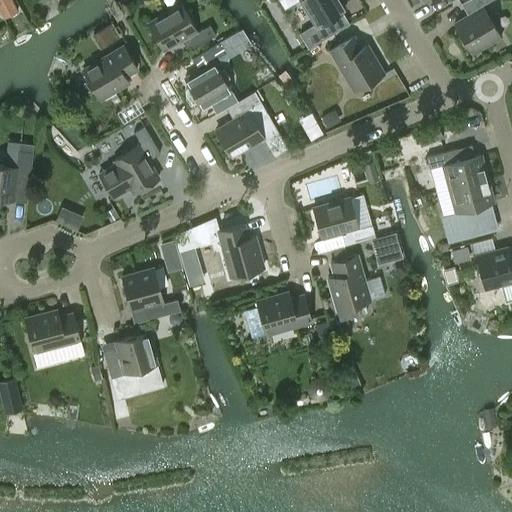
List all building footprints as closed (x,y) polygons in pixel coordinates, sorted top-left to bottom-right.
[(285,0),(288,3),(293,0),(300,0),(316,26),(345,8),(340,0),(285,0)] [(489,0),(466,0),(461,3),(468,15),(454,24),(471,53),(500,35),(482,5),(489,0)] [(188,35),(194,47),(215,35),(209,25),(197,32),(181,4),(148,23),(163,49),(188,35)] [(119,39),(111,24),(97,32),(106,47),(119,39)] [(360,48),(353,36),(330,49),(354,91),(383,73),(366,45),(360,48)] [(230,90),(212,59),(224,52),(218,41),(192,58),(198,70),(184,78),(201,107),(230,90)] [(137,68),(124,45),(82,70),(99,99),(128,81),(125,75),(137,68)] [(263,137),(247,109),(259,101),(253,91),(226,107),(233,119),(215,130),(230,156),(263,137)] [(316,122),(306,128),(312,139),(322,133),(316,122)] [(438,123),(414,131),(420,146),(443,138),(438,123)] [(114,159),(116,163),(98,174),(112,197),(130,186),(133,193),(158,178),(147,160),(160,153),(144,125),(133,131),(140,144),(114,159)] [(486,178),(480,154),(460,160),(457,148),(426,157),(429,168),(443,164),(449,188),(486,178)] [(32,154),(20,153),(19,167),(17,167),(0,164),(0,198),(13,200),(14,184),(29,185),(32,154)] [(486,178),(449,188),(456,212),(442,215),(445,227),(476,219),(472,207),(493,202),(486,178)] [(312,208),(320,237),(341,231),(344,243),(374,235),(371,225),(358,228),(358,226),(350,197),(312,208)] [(112,207),(105,211),(111,221),(118,216),(112,207)] [(247,237),(243,223),(218,230),(230,277),(263,267),(254,235),(247,237)] [(372,238),(380,263),(407,255),(399,230),(372,238)] [(334,275),(328,277),(337,309),(340,320),(359,315),(356,304),(369,300),(356,254),(346,256),(343,245),(332,248),(335,260),(330,261),(334,275)] [(484,288),(511,280),(511,253),(510,254),(508,247),(475,256),(484,288)] [(150,318),(180,309),(177,298),(163,302),(154,267),(121,277),(130,309),(146,305),(150,318)] [(290,299),(288,291),(256,301),(265,333),(311,320),(304,295),(290,299)] [(57,309),(24,318),(33,353),(80,340),(79,339),(72,313),(58,317),(57,309)] [(147,331),(115,340),(119,356),(106,360),(114,390),(126,387),(130,385),(131,371),(156,364),(153,353),(147,331)] [(0,391),(3,405),(19,402),(13,378),(0,380),(0,391)]
